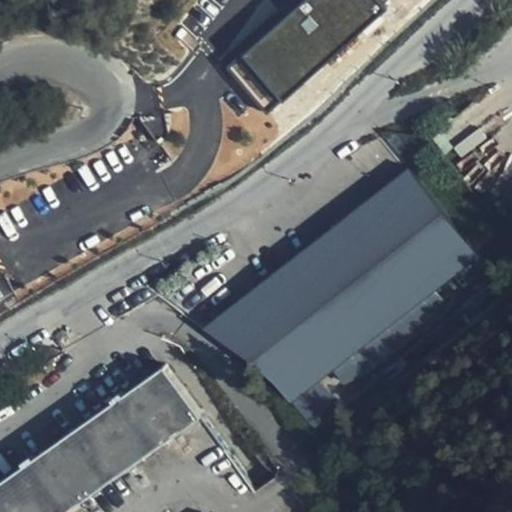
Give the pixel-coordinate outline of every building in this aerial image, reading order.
[(192,57),(234,0),(203,0),(173,42),(192,57)] [(369,54),(315,0),(314,0),(302,11),(356,65),(369,54)] [(368,44),(393,22),(375,2),(351,26),(368,44)] [(324,77),(321,72),(306,57),(314,49),(300,36),(292,43),(289,41),(260,70),(294,107),(324,77)] [(306,57),(321,72),(328,65),(314,49),(306,57)] [(204,105),(134,117),(171,182),(196,169),(212,196),(254,167),(204,105)] [(496,171),(468,138),(449,152),(480,188),(496,171)] [(81,185),(62,183),(60,198),(99,201),(100,189),(120,191),(122,164),(83,161),(81,185)] [(196,169),(171,182),(81,233),(0,281),(0,313),(29,296),(96,259),(212,196),(196,169)] [(434,292),(399,215),(367,230),(402,307),(434,292)] [(0,511),(264,511),(251,493),(162,370),(0,484),(0,511)] [(251,493),(264,511),(310,511),(315,509),(273,478),(251,493)]
